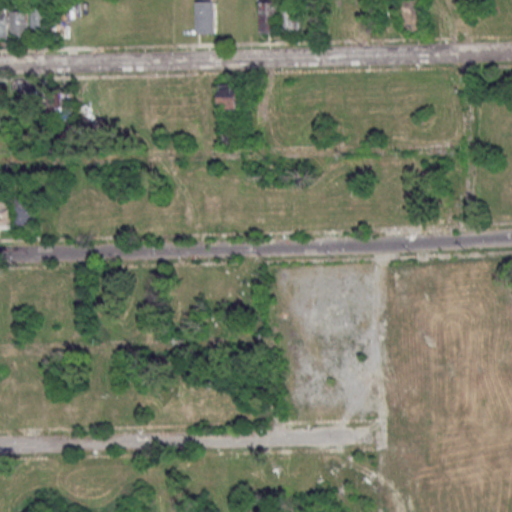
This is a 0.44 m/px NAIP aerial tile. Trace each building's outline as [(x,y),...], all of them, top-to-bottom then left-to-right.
[(197,0),(198,33),(216,33),(216,0),(197,0)] [(279,32),(279,0),(260,0),(260,32),(279,32)] [(424,0),(405,0),(405,30),(424,30),(424,0)] [(297,32),(297,3),(283,3),(283,32),(297,32)] [(31,9),(12,9),(12,36),(31,36),(31,9)] [(51,9),(34,9),(34,35),(51,35),(51,9)] [(238,82),(220,82),(220,108),(238,108),(238,82)] [(73,90),(56,90),(56,117),(73,117),(73,90)] [(34,229),(34,198),(18,198),(18,229),(34,229)] [(0,227),(12,227),(12,199),(0,199),(0,227)] [(511,382),(479,384),(479,374),(472,374),(473,384),(406,386),(406,411),(429,410),(430,420),(455,419),(456,460),(447,461),(448,479),(473,479),(474,497),(457,497),(457,511),(502,511),(502,498),(486,498),(485,478),(511,477),(511,382)]
